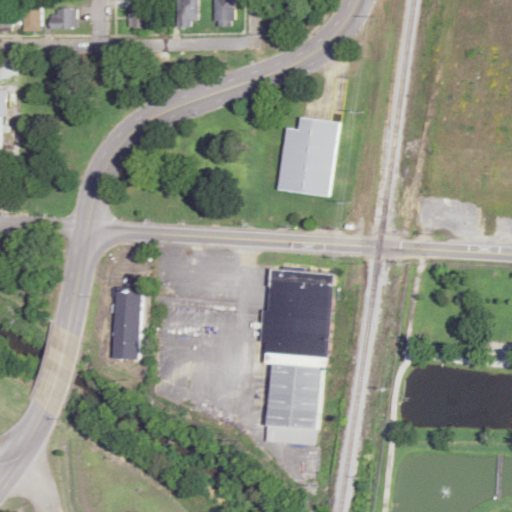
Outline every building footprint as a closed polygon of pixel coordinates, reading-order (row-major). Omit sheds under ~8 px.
[(198,0),(177,0),(177,27),(199,27),(198,0)] [(215,0),(215,26),(235,26),(235,0),(215,0)] [(26,30),(43,30),(43,2),(26,2),(26,30)] [(54,30),(78,30),(78,7),(54,7),(54,30)] [(153,27),(153,7),(130,7),(130,27),(153,27)] [(15,9),(0,8),(0,25),(15,26),(15,9)] [(340,122),(302,118),(301,129),(288,128),(281,191),(332,197),(340,122)] [(336,274),(273,269),(267,363),(275,364),(270,441),(324,445),(336,274)] [(128,289),(152,290),(148,360),(124,359),(128,289)]
